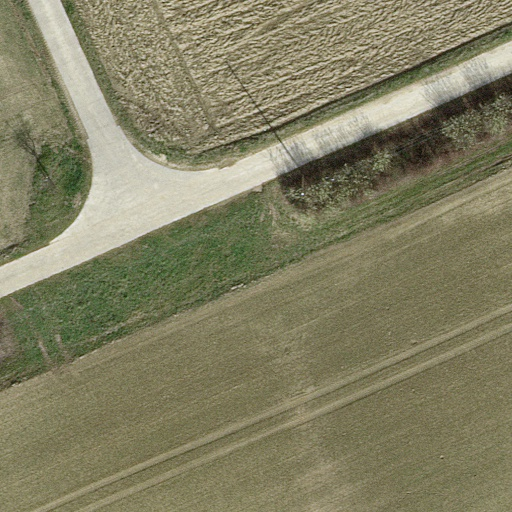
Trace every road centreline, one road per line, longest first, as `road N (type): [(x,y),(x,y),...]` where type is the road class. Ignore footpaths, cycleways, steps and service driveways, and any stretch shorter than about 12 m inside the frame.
road 1 (track): [(511,53),(0,279)]
road 2 (track): [(133,220),(44,0)]
